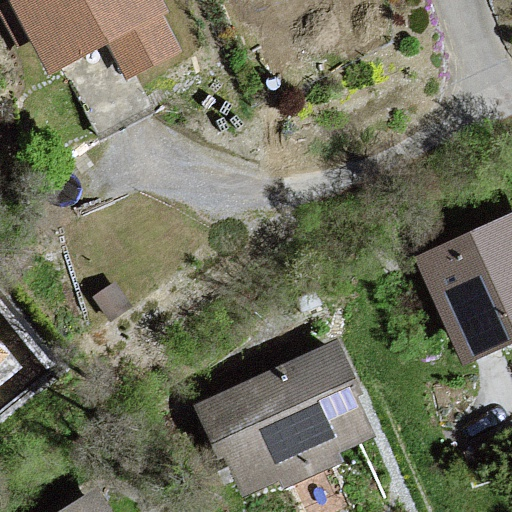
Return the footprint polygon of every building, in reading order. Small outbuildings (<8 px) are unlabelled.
[(151,0),(0,0),(0,26),(37,104),(125,62),(141,95),(186,73),(151,0)] [(511,231),(420,267),(466,383),(511,364),(511,231)] [(0,364),(10,356),(0,345),(0,364)] [(338,352),(190,413),(231,511),(267,511),(385,463),(338,352)] [(119,511),(111,496),(82,511),(119,511)]
